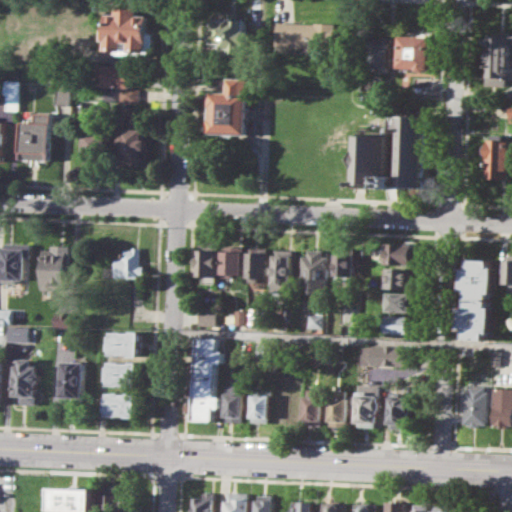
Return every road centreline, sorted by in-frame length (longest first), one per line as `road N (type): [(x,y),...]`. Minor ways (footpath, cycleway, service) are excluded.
road 1 (residential): [(0,199),(511,222)]
road 2 (tertiary): [(0,446),(511,468)]
road 3 (residential): [(438,465),(458,0)]
road 4 (residential): [(167,453),(185,0)]
